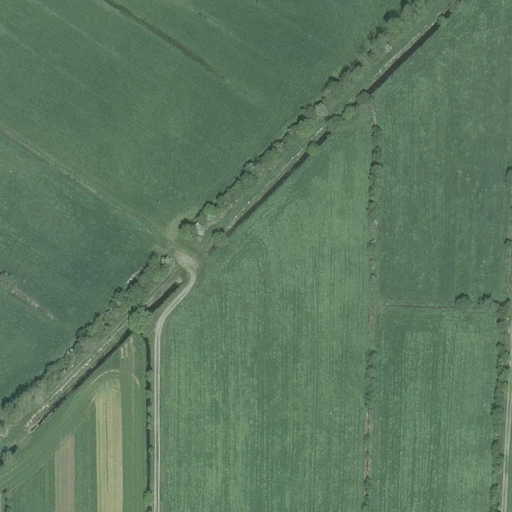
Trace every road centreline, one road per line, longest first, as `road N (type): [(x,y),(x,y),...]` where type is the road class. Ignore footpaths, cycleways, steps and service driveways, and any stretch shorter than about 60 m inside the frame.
road 1 (track): [(0,450),(449,0)]
road 2 (track): [(157,511),(158,332),(192,284),(184,263)]
road 3 (track): [(503,511),(511,362)]
